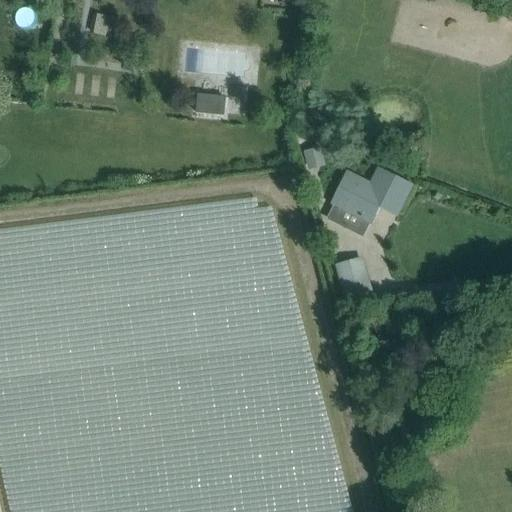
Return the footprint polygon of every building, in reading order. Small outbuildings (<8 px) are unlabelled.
[(94,15),(91,34),(106,37),(110,19),(94,15)] [(199,95),(197,113),(224,116),(225,98),(199,95)] [(311,154),(315,174),(331,171),(328,152),(311,154)] [(335,201),(335,202),(336,203),(336,202),(361,215),(360,217),(362,218),(362,216),(369,219),(369,220),(370,220),(371,219),(370,219),(378,203),(395,211),(396,212),(397,211),(396,211),(408,188),(409,187),(380,172),(379,173),(380,173),(372,189),(348,177),(349,177),(348,176),(347,177),(348,178),(336,202),(335,201)] [(346,266),(348,302),(375,300),(373,265),(346,266)]
